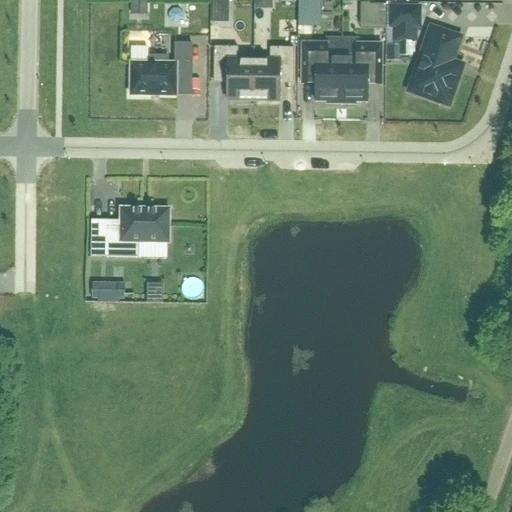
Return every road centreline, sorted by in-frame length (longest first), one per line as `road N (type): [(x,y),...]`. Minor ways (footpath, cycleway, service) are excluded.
road 1 (residential): [(511,60),(479,155),(28,151)]
road 2 (residential): [(28,151),(30,0)]
road 3 (residential): [(28,151),(25,291)]
